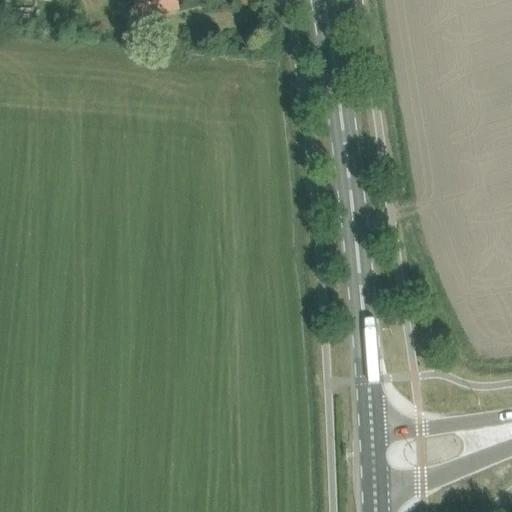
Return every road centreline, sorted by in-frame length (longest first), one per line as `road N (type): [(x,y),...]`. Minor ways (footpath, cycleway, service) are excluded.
road 1 (primary): [(373,457),(354,218),(323,0)]
road 2 (tertiary): [(373,457),(511,430)]
